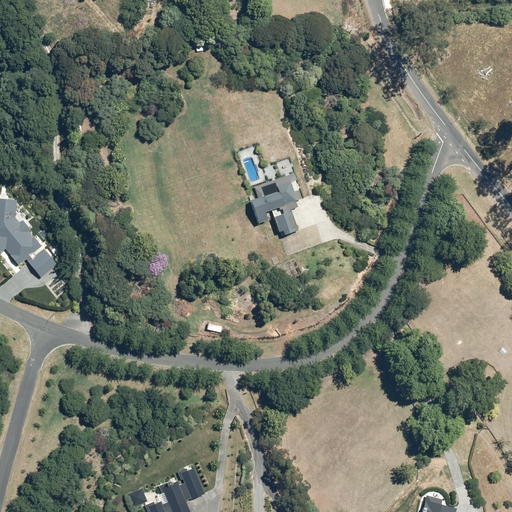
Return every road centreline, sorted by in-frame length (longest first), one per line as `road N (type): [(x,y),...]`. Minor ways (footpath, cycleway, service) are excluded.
road 1 (residential): [(46,328),(197,361),(273,363),(319,353),(359,328),(388,291),(448,128)]
road 2 (residential): [(0,487),(46,328)]
road 3 (residential): [(375,0),(389,39),(448,128)]
